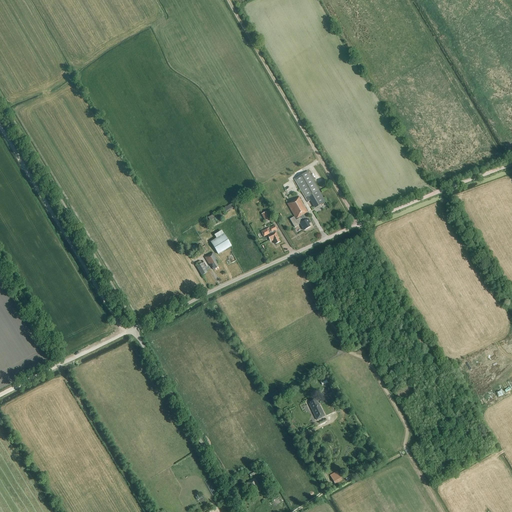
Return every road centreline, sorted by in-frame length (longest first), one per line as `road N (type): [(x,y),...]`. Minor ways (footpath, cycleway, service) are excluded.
road 1 (track): [(358,225),(225,0)]
road 2 (track): [(133,329),(358,225)]
road 3 (track): [(125,332),(0,124)]
road 4 (unclassified): [(239,511),(133,329)]
road 5 (track): [(63,362),(149,511)]
road 6 (track): [(358,225),(511,164)]
road 7 (track): [(332,419),(305,436),(328,486),(296,511)]
